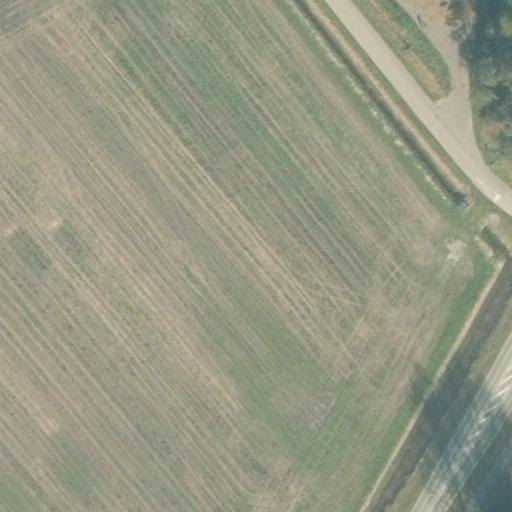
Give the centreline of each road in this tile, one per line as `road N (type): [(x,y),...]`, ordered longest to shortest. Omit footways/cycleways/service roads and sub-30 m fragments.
road 1 (unclassified): [(511,203),(333,0)]
road 2 (primary): [(511,346),(418,511)]
road 3 (primary): [(437,511),(511,397)]
